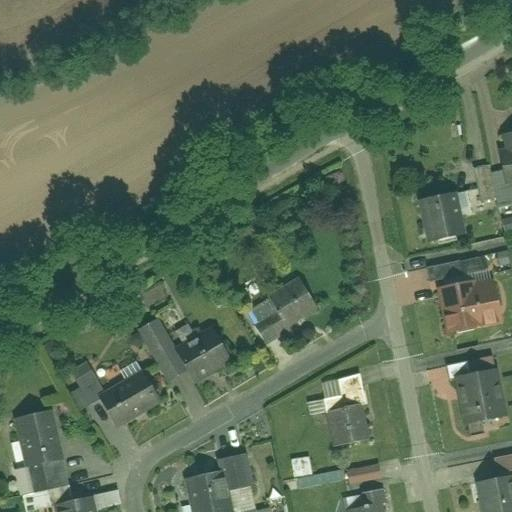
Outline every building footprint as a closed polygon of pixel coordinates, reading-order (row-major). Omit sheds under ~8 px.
[(511,134),(501,137),(511,190),(511,134)] [(457,195),(419,203),(428,246),(466,238),(457,195)] [(496,276),(441,287),(450,336),(508,322),(496,276)] [(299,278),(246,309),(266,344),(320,313),(299,278)] [(215,326),(178,347),(199,383),(236,362),(215,326)] [(503,367),(459,376),(467,425),(511,415),(503,367)] [(149,368),(102,392),(120,427),(165,401),(149,368)] [(364,403),(329,411),(336,448),(374,440),(364,403)] [(52,408),(17,417),(29,465),(65,458),(52,408)] [(511,455),(491,458),(493,472),(511,469),(511,455)] [(330,484),(329,475),(311,477),(309,458),(292,461),(296,489),(330,484)] [(345,472),(348,487),(381,480),(378,465),(345,472)] [(234,511),(225,470),(187,478),(195,511),(234,511)] [(511,511),(511,474),(481,481),(485,511),(511,511)] [(387,511),(384,489),(346,497),(349,511),(387,511)] [(99,511),(96,496),(57,504),(59,511),(99,511)]
